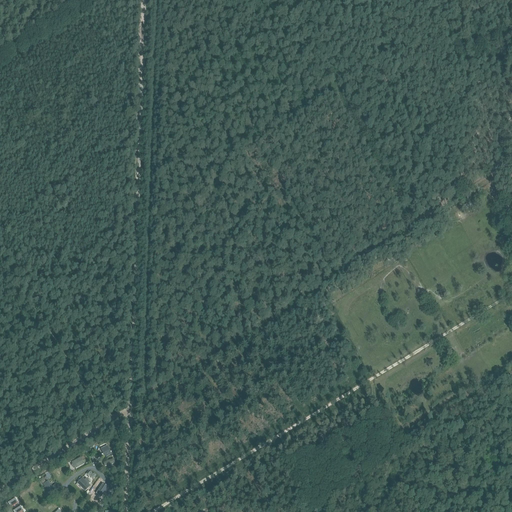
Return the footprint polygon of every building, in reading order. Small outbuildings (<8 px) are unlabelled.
[(472,201),(463,207),(465,210),(474,205),(472,201)] [(104,458),(109,455),(111,454),(110,453),(107,446),(101,449),(105,455),(103,456),(104,458)] [(71,463),(75,470),(84,464),(81,458),(71,463)] [(113,459),(103,463),(104,467),(107,466),(109,470),(113,469),(112,465),(115,464),(113,459)] [(82,478),(77,484),(85,492),(90,487),(88,485),(90,483),(88,481),(86,479),(84,480),(82,478)] [(44,484),(43,485),(45,488),(49,495),(52,493),(59,488),(57,486),(56,484),(52,487),(48,481),(46,483),(44,484)] [(99,488),(104,490),(106,486),(96,481),(91,492),(96,494),(99,488)] [(15,499),(8,503),(8,504),(11,508),(18,504),(15,499)]
